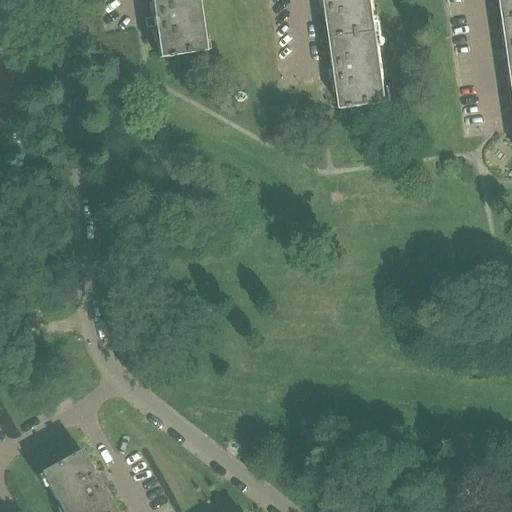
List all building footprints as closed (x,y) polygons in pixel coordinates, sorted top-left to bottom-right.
[(204,50),(196,0),(149,0),(158,57),(204,50)] [(325,0),(328,14),(331,38),(377,30),(372,0),(325,0)] [(511,0),(501,0),(504,18),(511,17),(511,0)] [(387,102),(377,30),(331,38),(341,109),(387,102)] [(39,472),(61,511),(115,511),(80,449),(39,472)]
